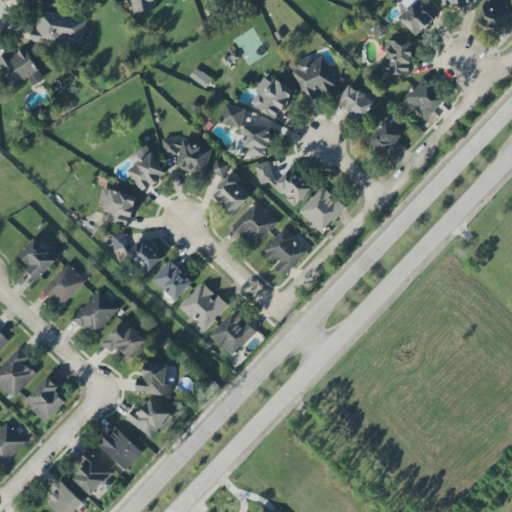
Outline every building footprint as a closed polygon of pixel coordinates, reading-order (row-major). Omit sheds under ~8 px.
[(130,0),(131,11),(155,11),(154,0),(130,0)] [(403,0),(401,2),(407,9),(398,18),(416,36),(438,15),(423,0),(403,0)] [(477,22),(503,32),(505,25),(511,27),(511,10),(484,1),(477,22)] [(86,19),(36,11),(31,42),(61,47),(63,39),(83,42),(86,19)] [(411,75),(411,40),(387,40),(387,61),(381,61),(381,75),(411,75)] [(0,56),(0,65),(12,86),(27,77),(33,87),(44,80),(26,49),(10,58),(7,53),(0,56)] [(311,61),(310,57),(291,65),(306,102),(337,89),(323,56),(311,61)] [(189,77),(206,88),(212,78),(195,68),(189,77)] [(275,120),(294,91),(273,78),(271,82),(265,78),(249,102),(275,120)] [(398,106),(408,116),(414,110),(426,120),(445,100),(423,79),(398,106)] [(337,103),(363,120),(375,102),(348,85),(337,103)] [(240,128),(245,109),(225,104),(220,123),(240,128)] [(405,147),(398,140),(401,136),(385,121),(366,141),(390,163),(405,147)] [(236,135),(235,155),(268,155),(269,127),(244,126),(244,135),(236,135)] [(212,150),(166,137),(162,153),(178,157),(175,168),(204,176),(212,150)] [(167,175),(147,145),(129,156),(135,165),(127,170),(140,192),(167,175)] [(228,164),(215,159),(210,173),(223,177),(228,164)] [(253,166),(260,185),(268,183),(294,207),(312,188),(293,171),(284,174),(275,183),(268,161),(253,166)] [(234,213),(250,195),(229,175),(212,193),(234,213)] [(346,208),(323,186),(299,212),(322,233),(346,208)] [(136,197),(102,188),(98,203),(109,206),(105,221),(128,227),(136,197)] [(254,248),(279,224),(257,201),(232,225),(254,248)] [(308,252),(282,228),(260,252),(273,264),(272,265),(284,276),(308,252)] [(162,259),(143,240),(138,246),(123,230),(110,242),(143,277),(162,259)] [(59,264),(67,255),(58,248),(55,252),(42,240),(25,255),(36,265),(33,269),(36,272),(45,280),(59,264)] [(175,301),(193,282),(170,260),(152,280),(175,301)] [(71,263),(47,289),(53,294),(65,306),(91,280),(71,263)] [(228,305),(216,294),(215,295),(202,283),(179,308),(204,331),(228,305)] [(103,290),(75,318),(81,323),(89,330),(95,325),(102,331),(125,309),(103,290)] [(223,350),(219,353),(227,361),(256,333),(234,310),(208,335),(223,350)] [(129,319),(106,343),(110,347),(118,353),(122,348),(127,352),(130,350),(137,356),(153,339),(129,319)] [(0,355),(14,340),(0,326),(0,355)] [(21,346),(0,369),(0,379),(18,397),(40,371),(30,364),(35,359),(26,351),(21,346)] [(140,375),(140,380),(139,391),(175,394),(176,366),(151,362),(151,377),(140,375)] [(50,378),(29,401),(52,422),(71,402),(59,392),(62,388),(56,383),(50,378)] [(128,415),(160,439),(180,413),(155,398),(145,410),(137,404),(132,411),(128,415)] [(11,422),(0,432),(0,465),(3,468),(32,441),(11,422)] [(107,448),(130,468),(149,449),(119,424),(115,429),(112,432),(117,436),(107,448)] [(77,476),(100,494),(119,473),(97,454),(91,448),(85,454),(80,459),(87,466),(77,476)] [(53,501),(64,511),(79,511),(91,501),(67,481),(63,485),(60,488),(63,492),(53,501)]
